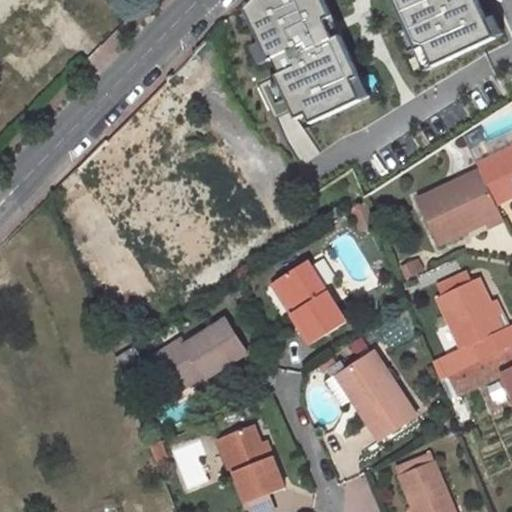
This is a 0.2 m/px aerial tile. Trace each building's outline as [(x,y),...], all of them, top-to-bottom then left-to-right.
[(15,0),(0,0),(0,40),(28,10),(15,0)] [(258,0),(259,2),(247,13),(262,46),(253,50),(262,70),(277,63),(283,76),(279,78),(299,122),(310,118),(314,126),(373,99),(338,25),(326,0),(258,0)] [(394,0),(422,60),(414,64),(419,75),(426,71),(427,73),(507,34),(498,16),(487,20),(477,0),(394,0)] [(497,205),(511,197),(511,148),(478,165),(480,170),(497,205)] [(420,199),(441,245),(467,233),(465,230),(486,219),(490,227),(504,221),(497,205),(480,170),(420,199)] [(352,206),(359,223),(373,217),(365,198),(352,206)] [(292,312),(312,344),(348,321),(309,261),(279,281),(297,309),(292,312)] [(211,267),(186,283),(195,297),(219,281),(211,267)] [(479,279),(438,297),(462,350),(474,345),(482,361),(494,356),(511,347),(511,327),(503,331),(479,279)] [(273,284),(292,312),(297,309),(279,281),(273,284)] [(192,376),(202,370),(207,378),(248,352),(226,318),(186,344),(182,339),(150,360),(173,395),(195,381),(192,376)] [(121,371),(146,355),(138,342),(115,356),(121,371)] [(511,347),(494,356),(511,395),(511,347)] [(362,411),(381,440),(416,417),(374,352),(343,373),(355,393),(364,396),(370,406),(362,411)] [(338,376),(362,411),(370,406),(364,396),(355,393),(343,373),(338,376)] [(286,486),(273,454),(267,457),(260,441),(254,425),(217,440),(231,474),(234,473),(247,503),(249,502),(268,494),(286,486)] [(260,441),(267,457),(273,454),(267,438),(260,441)] [(151,445),(157,459),(170,454),(164,440),(151,445)] [(400,475),(416,511),(456,511),(430,451),(413,459),(417,467),(400,475)] [(400,475),(417,467),(413,459),(396,466),(400,475)] [(249,502),(253,511),(269,511),(274,510),(268,494),(249,502)]
